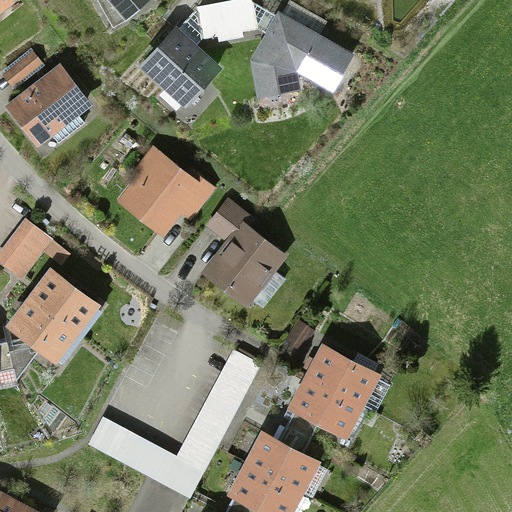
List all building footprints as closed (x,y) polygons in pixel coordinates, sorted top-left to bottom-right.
[(99,0),(106,13),(114,6),(127,20),(150,0),(99,0)] [(205,37),(257,27),(251,0),(238,0),(200,7),(205,37)] [(292,63),(330,84),(347,53),(281,16),(256,61),(261,87),(296,81),(292,63)] [(146,64),(187,101),(217,68),(177,31),(146,64)] [(4,74),(13,86),(43,63),(34,51),(4,74)] [(40,137),(40,138),(50,130),(60,142),(86,122),(77,110),(86,103),(61,69),(15,105),(40,137)] [(129,199),(163,225),(182,201),(195,212),(213,188),(192,171),(186,179),(160,159),(129,199)] [(211,270),(247,298),(280,256),(245,229),(253,219),(229,200),(211,224),(233,242),(211,270)] [(0,256),(0,258),(24,276),(52,239),(28,221),(0,256)] [(96,305),(52,272),(32,297),(76,331),(96,305)] [(32,297),(13,323),(30,337),(27,341),(22,338),(8,341),(15,368),(17,380),(43,346),(57,357),(76,331),(32,297)] [(289,339),(301,347),(313,330),(301,322),(289,339)] [(0,371),(15,368),(8,341),(0,342),(0,371)] [(326,348),(311,377),(360,403),(375,374),(326,348)] [(190,496),(193,492),(262,364),(234,349),(178,456),(105,417),(90,443),(182,492),(190,496)] [(299,407),(289,425),(311,436),(321,419),(345,431),(360,403),(311,377),(296,406),(299,407)] [(266,435),(251,464),(299,489),(315,461),(302,454),(311,436),(289,425),(280,442),(266,435)] [(228,511),(230,511),(256,511),(260,505),(272,511),(287,511),(299,489),(251,464),(235,492),(238,494),(228,511)] [(0,511),(14,511),(19,505),(0,494),(0,511)]
